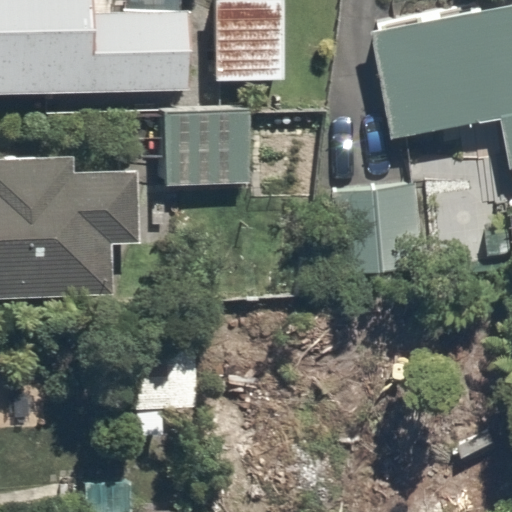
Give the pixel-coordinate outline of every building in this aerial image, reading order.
[(0,0),(0,75),(171,74),(170,0),(0,0)] [(274,0),(200,0),(203,67),(278,64),(274,0)] [(490,148),(511,144),(511,0),(393,0),(356,7),(375,116),(481,97),(490,148)] [(243,96),(146,100),(149,173),(246,169),(243,96)] [(0,286),(123,289),(125,158),(62,157),(62,136),(0,135),(0,286)]
